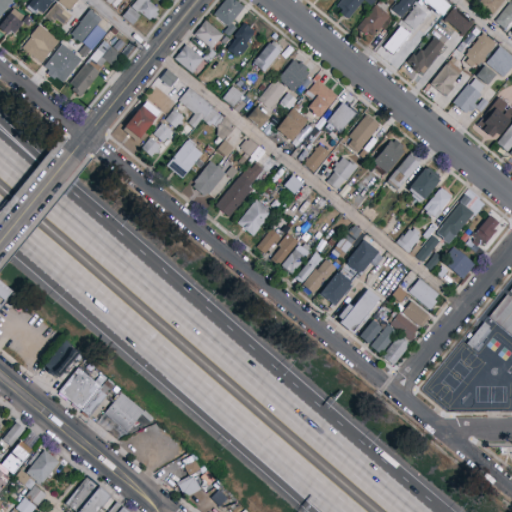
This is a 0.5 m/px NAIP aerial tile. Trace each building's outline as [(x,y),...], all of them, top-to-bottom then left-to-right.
[(15,0),(0,18),(0,0),(15,0)] [(43,14),(37,10),(35,12),(34,12),(33,14),(26,9),(28,7),(27,6),(31,0),(55,0),(52,4),(43,14)] [(78,0),(69,11),(58,2),(59,0),(78,0)] [(149,21),(140,14),(140,15),(138,13),(137,13),(130,7),(136,0),(149,0),(148,1),(158,10),(156,13),(158,15),(154,20),(152,18),(149,21)] [(229,37),(223,33),(228,27),(213,15),(225,0),(235,0),(244,7),(231,24),(236,28),(233,32),(233,33),(230,37),(229,37)] [(364,0),(348,20),(340,13),(341,11),(336,7),(341,0),(364,0)] [(375,5),(376,6),(380,0),(398,0),(395,3),(394,2),(393,4),(392,3),(385,13),(390,17),(371,41),(356,29),(375,5)] [(417,0),(402,19),(391,11),(396,5),(396,6),(400,0),(417,0)] [(442,16),(422,0),(441,0),(449,6),(450,5),(451,6),(442,16)] [(507,0),(493,17),(477,4),(480,0),(507,0)] [(56,3),(72,16),(63,26),(56,21),(55,22),(53,25),(44,17),(56,3)] [(511,25),(507,31),(494,21),(509,3),(511,5),(511,25)] [(416,31),(403,21),(412,10),(411,9),(413,6),(414,8),(417,5),(429,15),(416,31)] [(130,7),(140,16),(132,26),(121,17),(130,7)] [(453,8),(457,11),(458,10),(469,20),(468,20),(473,24),(462,37),(459,35),(461,33),(447,22),(446,23),(443,21),(453,8)] [(0,29),(0,25),(13,9),(23,17),(20,21),(22,23),(13,34),(9,31),(6,35),(0,29)] [(82,44),(70,35),(80,23),(79,23),(90,10),(101,20),(82,44)] [(205,21),(223,35),(212,50),(194,35),(205,21)] [(236,57),(226,49),(235,38),(233,36),(244,23),(250,28),(255,32),(245,44),(246,45),(236,57)] [(40,66),(30,59),(32,58),(22,50),(31,37),(30,36),(39,25),(59,41),(40,66)] [(393,55),(383,48),(400,27),(410,35),(393,55)] [(473,40),(468,37),(475,27),(480,31),(473,40)] [(478,67),(475,64),(472,68),(465,63),(468,59),(464,56),(467,52),(466,52),(468,49),(469,50),(477,39),(476,38),(478,36),(480,37),(483,33),(496,43),(490,51),(491,51),(489,54),(488,53),(485,57),(486,58),(485,59),(485,60),(484,61),(482,60),(478,67)] [(423,75),(420,72),(418,74),(412,69),(413,68),(406,62),(413,54),(415,56),(420,50),(422,51),(433,37),(444,46),(438,52),(440,53),(435,58),(436,59),(423,75)] [(460,53),(456,49),(462,42),(465,38),(469,42),(466,45),(460,53)] [(104,41),(109,44),(108,45),(120,55),(111,66),(105,61),(97,71),(100,73),(79,98),(71,91),(74,88),(69,84),(104,41)] [(265,73),(253,63),(269,43),(271,44),(273,41),(282,49),(280,52),(281,52),(265,73)] [(63,84),(56,78),(54,80),(50,77),(48,78),(46,76),(47,74),(46,74),(49,71),(44,67),(62,44),(78,56),(77,57),(82,60),(63,84)] [(85,58),(78,53),(86,44),(92,49),(85,58)] [(185,45),(203,59),(192,74),(174,59),(185,45)] [(387,60),(391,53),(379,45),(375,52),(387,60)] [(511,67),(503,78),(486,63),(499,47),(511,57),(511,67)] [(452,57),(457,60),(456,61),(460,64),(457,68),(449,61),(452,57)] [(293,94),(287,88),(288,87),(278,79),(293,60),(298,65),(300,62),(308,68),(306,71),(309,73),(293,94)] [(429,84),(446,64),(447,63),(449,65),(451,63),(457,68),(455,70),(460,74),(450,86),(453,89),(446,98),(429,84)] [(487,86),(475,76),(484,65),(496,76),(487,86)] [(170,89),(159,79),(167,69),(179,79),(170,89)] [(320,119),(306,109),(311,103),(304,96),(305,95),(304,94),(307,90),(308,91),(315,82),(312,80),(320,70),(325,73),(318,81),(338,97),(320,119)] [(302,94),(297,90),(307,77),(312,81),(302,94)] [(244,93),(235,85),(236,83),(234,82),(237,79),(248,87),(244,93)] [(451,104),(468,84),(469,85),(474,79),(485,87),(479,94),(481,96),(474,104),(477,106),(483,100),(488,104),(479,114),(474,109),(471,114),(468,111),(465,115),(451,104)] [(257,101),(274,80),(285,90),(283,93),(283,94),(281,97),(280,96),(276,101),(277,102),(275,105),(274,104),(269,110),(257,101)] [(233,108),(222,99),(232,87),(243,95),(240,99),(242,101),(239,104),(238,102),(233,108)] [(223,118),(216,128),(212,125),(210,127),(201,120),(194,129),(187,123),(194,115),(178,101),(189,88),(213,107),(212,109),(223,118)] [(288,93),(297,100),(289,110),(283,106),(282,107),(279,104),(280,103),(288,93)] [(498,97),(508,105),(505,108),(504,106),(501,109),(494,102),(498,97)] [(140,139),(139,138),(136,142),(131,137),(129,139),(126,137),(127,135),(122,131),(125,128),(124,127),(141,106),(142,106),(145,102),(159,113),(156,117),(156,118),(140,139)] [(169,114),(163,109),(167,103),(173,108),(169,114)] [(339,133),(334,129),(330,132),(324,128),(328,124),(326,122),(342,103),(355,114),(339,133)] [(260,128),(247,118),(256,107),(260,110),(261,108),(266,112),(265,114),(269,118),(260,128)] [(291,142),(288,140),(287,141),(284,138),(285,137),(276,130),(293,108),(308,121),(299,132),(300,134),(297,137),(296,136),(291,142)] [(495,108),(502,115),(505,112),(511,118),(510,121),(497,137),(495,135),(492,138),(482,130),(485,126),(482,124),(495,108)] [(175,129),(165,120),(174,110),(184,118),(182,121),(183,123),(180,126),(179,125),(175,129)] [(357,153),(347,145),(351,140),(348,137),(366,115),(380,126),(357,153)] [(222,141),(217,136),(217,126),(219,125),(222,122),(221,121),(224,118),(236,127),(227,138),(225,137),(222,141)] [(162,124),(172,132),(170,135),(172,137),(169,140),(167,139),(164,143),(153,135),(162,124)] [(511,146),(507,152),(496,143),(511,124),(511,146)] [(312,146),(310,144),(310,143),(305,139),(315,127),(323,134),(312,146)] [(151,158),(141,149),(150,138),(160,146),(157,150),(158,151),(156,154),(155,153),(151,158)] [(182,180),(166,167),(189,139),(197,146),(195,148),(202,154),(182,180)] [(249,157),(239,149),(246,139),(248,141),(249,139),(257,146),(249,157)] [(383,178),(373,170),(376,166),(372,162),(391,140),(393,142),(395,139),(404,147),(402,150),(405,152),(383,178)] [(226,158),(216,150),(224,140),(233,148),(226,158)] [(365,159),(358,155),(370,140),(376,144),(365,159)] [(305,157),(300,152),(307,143),(313,148),(305,157)] [(312,174),(302,166),(306,162),(304,161),(306,158),(308,159),(315,151),(313,150),(315,147),(317,148),(319,145),(329,154),(312,174)] [(257,163),(250,157),(258,147),(265,152),(257,163)] [(398,189),(396,191),(386,183),(388,180),(387,180),(410,152),(421,162),(419,164),(419,165),(398,189)] [(249,157),(242,166),(237,163),(244,153),(249,157)] [(337,191),(326,182),(334,172),(332,171),(335,167),(333,166),(336,162),(338,163),(343,158),(349,162),(350,160),(358,167),(343,185),(342,184),(337,191)] [(216,201),(207,194),(205,198),(192,187),(194,184),(193,183),(210,161),(225,173),(231,166),(238,172),(216,201)] [(229,218),(214,206),(249,165),(252,167),(255,164),(263,170),(249,187),(253,190),(229,218)] [(424,168),(426,170),(428,167),(441,178),(439,180),(440,181),(424,201),(423,200),(419,204),(410,196),(412,195),(408,191),(409,189),(408,188),(424,168)] [(294,195),(283,186),(292,175),(303,185),(294,195)] [(423,209),(438,189),(439,190),(441,188),(452,197),(450,199),(449,201),(450,201),(446,206),(445,205),(441,210),(443,211),(436,220),(435,219),(433,221),(425,214),(427,212),(423,209)] [(466,208),(459,202),(464,195),(472,201),(466,208)] [(253,237),(246,231),(245,232),(242,229),(242,228),(237,224),(255,200),(272,213),(253,237)] [(448,245),(442,240),(443,239),(436,233),(442,227),(441,226),(459,203),(473,214),(448,245)] [(482,248),(479,245),(477,247),(471,243),(473,240),(470,238),(489,215),(498,223),(493,229),(496,231),(482,248)] [(427,241),(422,237),(432,224),(437,228),(427,241)] [(347,231),(348,232),(354,226),(361,232),(359,235),(345,254),(343,253),(338,259),(331,254),(336,247),(335,247),(347,231)] [(264,255),(256,248),(271,229),(279,236),(279,237),(281,238),(276,244),(274,243),(264,255)] [(407,254),(395,243),(402,235),(403,237),(409,229),(412,231),(414,229),(420,233),(418,236),(420,238),(411,250),(409,254),(408,253),(407,254)] [(306,243),(301,239),(306,233),(307,234),(309,232),(313,234),(306,243)] [(276,266),(270,260),(280,248),(277,246),(288,233),(299,243),(280,266),(276,266)] [(423,263),(415,257),(432,236),(440,242),(423,263)] [(360,275),(345,263),(361,242),(369,237),(376,243),(375,246),(381,251),(379,255),(383,258),(375,268),(369,264),(360,275)] [(331,248),(327,244),(331,238),(336,242),(331,248)] [(313,249),(307,245),(311,239),(317,244),(313,249)] [(320,254),(315,250),(321,239),(327,243),(320,254)] [(290,275),(280,266),(299,245),(302,247),(304,244),(311,250),(290,275)] [(417,244),(421,248),(413,258),(409,254),(417,244)] [(453,247),(475,265),(462,280),(440,262),(453,247)] [(471,251),(476,247),(477,248),(479,248),(484,254),(479,259),(471,251)] [(300,285),(293,279),(316,252),(323,258),(318,264),(319,264),(317,266),(300,285)] [(431,271),(424,266),(436,252),(442,257),(431,271)] [(313,294),(302,285),(315,269),(317,271),(325,259),(335,267),(325,281),(324,280),(318,287),(319,288),(316,291),(313,294)] [(441,268),(447,272),(442,279),(436,274),(441,268)] [(334,307),(319,295),(336,273),(338,274),(339,272),(351,282),(349,285),(350,286),(334,307)] [(430,311),(407,294),(418,279),(438,295),(434,300),(437,302),(430,311)] [(0,305),(11,292),(0,282),(0,305)] [(398,287),(407,294),(400,304),(391,297),(398,287)] [(351,334),(339,324),(341,321),(337,318),(348,304),(352,308),(367,289),(378,298),(379,297),(381,299),(380,300),(381,301),(377,306),(376,305),(368,315),(367,314),(351,334)] [(511,339),(488,319),(507,295),(511,299),(511,339)] [(421,328),(402,313),(411,301),(428,315),(430,317),(421,328)] [(382,321),(376,315),(383,306),(390,311),(382,321)] [(398,313),(418,329),(414,334),(416,336),(411,343),(389,326),(398,313)] [(370,345),(359,337),(372,320),(383,329),(370,345)] [(474,351),(493,332),(484,323),(465,342),(474,351)] [(380,355),(370,347),(387,325),(397,334),(380,355)] [(393,366),(382,357),(399,336),(410,345),(393,366)] [(41,366),(52,376),(75,351),(64,341),(41,366)] [(114,396),(95,421),(93,420),(86,413),(75,404),(66,396),(65,395),(75,384),(84,373),(92,364),(120,388),(114,396)] [(136,430),(132,434),(107,415),(120,396),(123,391),(128,396),(135,401),(150,412),(136,430)] [(11,448),(24,429),(15,423),(2,442),(11,448)] [(15,481),(0,500),(0,471),(3,468),(12,458),(15,454),(22,444),(26,440),(39,451),(36,455),(34,457),(15,481)] [(59,463),(42,449),(17,480),(30,491),(15,510),(17,511),(32,511),(47,494),(39,488),(59,463)] [(197,489),(192,475),(174,481),(179,496),(197,489)] [(96,481),(106,490),(109,487),(120,493),(114,501),(104,511),(94,511),(90,508),(86,511),(81,511),(76,508),(75,507),(76,507),(96,481)] [(104,511),(124,511),(113,502),(104,511)] [(117,511),(121,507),(125,502),(136,511),(117,511)]
